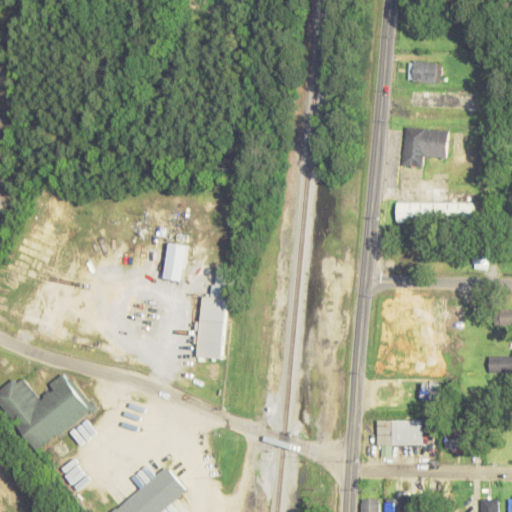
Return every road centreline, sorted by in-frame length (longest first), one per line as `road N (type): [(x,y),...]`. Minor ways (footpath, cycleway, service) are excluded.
road 1 (primary): [(346,511),(388,0)]
road 2 (tertiary): [(349,467),(0,339)]
road 3 (residential): [(511,472),(349,467)]
road 4 (residential): [(362,282),(511,285)]
